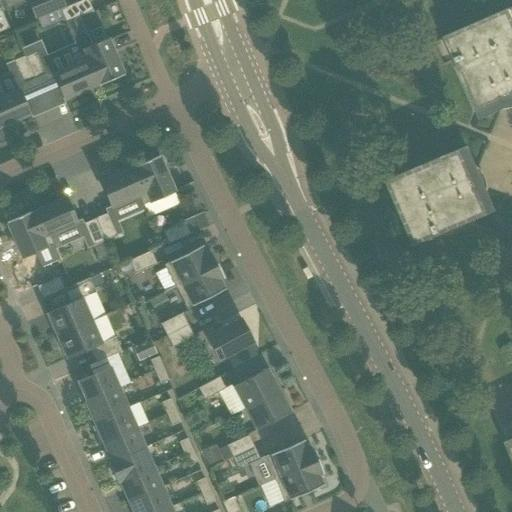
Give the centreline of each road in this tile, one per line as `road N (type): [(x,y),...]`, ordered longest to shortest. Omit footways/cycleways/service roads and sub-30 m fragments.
road 1 (residential): [(330,511),(361,480),(353,452),(170,102)]
road 2 (secondary): [(459,511),(286,180)]
road 3 (residential): [(0,175),(170,102)]
road 4 (residential): [(10,385),(40,398),(90,511)]
